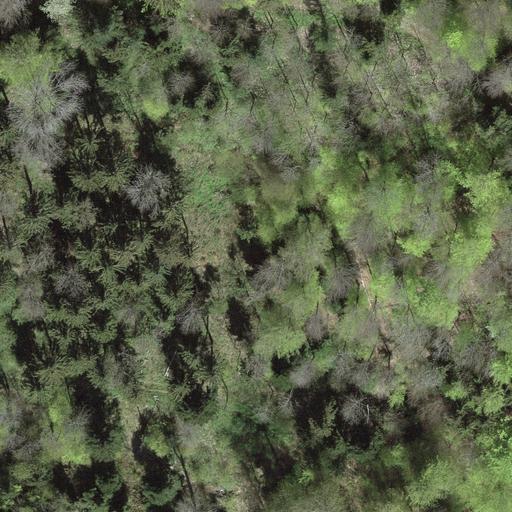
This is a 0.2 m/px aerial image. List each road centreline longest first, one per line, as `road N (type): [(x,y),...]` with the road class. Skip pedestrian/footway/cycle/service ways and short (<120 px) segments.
road 1 (track): [(511,105),(382,19),(330,5),(249,0)]
road 2 (track): [(0,373),(167,389),(231,405)]
